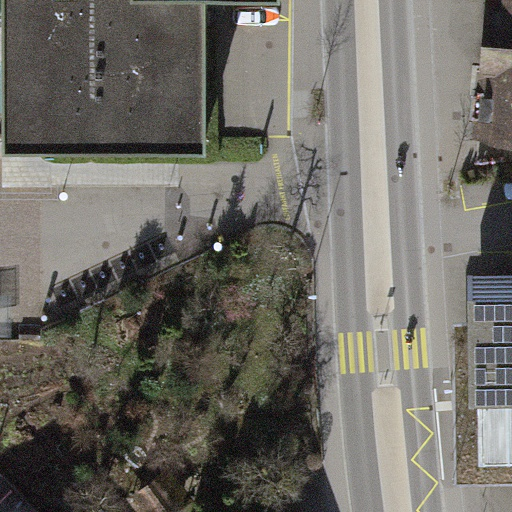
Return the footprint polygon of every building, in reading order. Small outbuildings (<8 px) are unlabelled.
[(2,0),(2,22),(3,137),(208,136),(207,0),(2,0)] [(511,0),(489,0),(487,29),(511,31),(511,0)] [(499,62),(493,134),(511,135),(511,31),(487,29),(484,61),(499,62)] [(511,274),(473,275),(474,321),(456,321),(459,482),(511,481),(511,274)] [(119,485),(140,511),(178,511),(195,499),(160,454),(119,485)]
